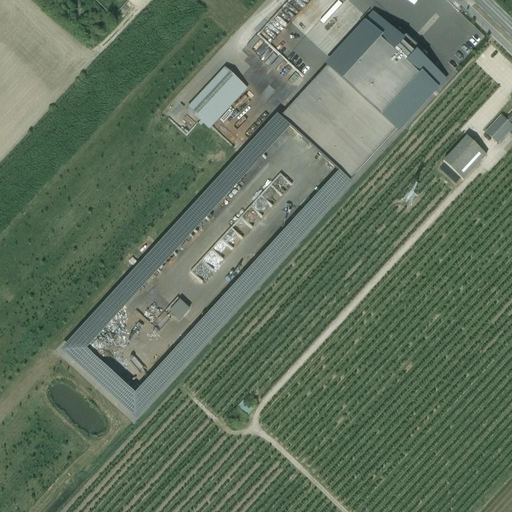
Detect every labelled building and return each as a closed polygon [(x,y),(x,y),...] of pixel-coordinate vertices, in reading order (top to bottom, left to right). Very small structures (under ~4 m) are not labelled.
[(373,17),(279,119),(331,167),(348,182),(389,138),(442,80),(421,61),(426,56),(398,30),(393,35),(373,17)] [(200,119),(195,124),(198,127),(203,122),(210,128),(247,87),(224,66),(187,107),(200,119)] [(501,115),(484,133),(498,145),(511,129),(511,125),(510,124),(511,122),(511,112),(505,119),(501,115)] [(465,137),(442,161),(463,181),(486,156),(465,137)] [(211,270),(234,249),(227,241),(230,238),(234,242),(235,241),(237,243),(245,236),(241,232),(239,234),(234,229),(202,259),(211,270)] [(180,321),(191,309),(179,299),(169,311),(180,321)] [(86,348),(74,360),(96,381),(101,377),(104,380),(109,375),(112,378),(115,376),(86,348)] [(237,409),(227,419),(236,427),(246,417),(247,417),(254,409),(243,400),(236,408),(237,409)]
